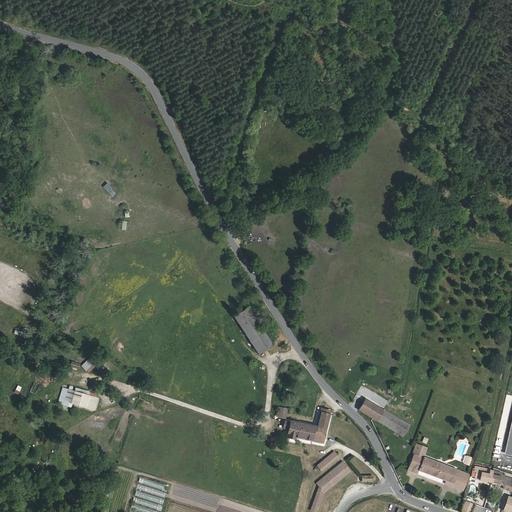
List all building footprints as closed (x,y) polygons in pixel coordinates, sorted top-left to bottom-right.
[(107,182),(103,186),(112,196),(115,193),(110,188),(111,187),(107,182)] [(247,307),(234,316),(259,354),(272,345),(247,307)] [(81,365),(88,373),(96,365),(89,358),(81,365)] [(75,392),(63,388),(59,401),(71,404),(72,403),(75,392)] [(75,392),(72,403),(92,409),(95,398),(89,396),(75,392)] [(358,410),(383,426),(391,414),(384,410),(384,411),(365,399),(358,410)] [(285,416),(287,409),(279,407),(277,415),(285,416)] [(322,443),(330,414),(325,413),(326,409),(322,408),(317,427),(315,427),(313,441),(322,443)] [(391,414),(383,426),(402,437),(410,425),(391,414)] [(313,441),(315,427),(291,422),(290,426),(287,438),(296,439),(296,437),(313,441)] [(457,470),(424,457),(423,459),(419,457),(423,447),(419,446),(416,456),(413,455),(409,466),(418,470),(446,480),(464,487),(468,475),(456,471),(457,470)] [(334,452),(317,467),(321,472),(338,457),(334,452)] [(472,458),(466,456),(463,463),(469,465),(472,458)] [(351,472),(342,462),(318,484),(321,487),(312,511),(315,511),(318,511),(326,493),(351,472)] [(507,491),(511,491),(511,478),(505,477),(506,474),(496,472),(484,470),(473,468),(471,476),(474,477),(473,479),(496,483),(508,487),(507,491)] [(464,487),(446,480),(444,484),(462,490),(464,487)] [(511,511),(511,498),(508,497),(503,511),(508,511),(511,511)] [(463,511),(470,511),(473,503),(464,500),(461,511),(463,511)]
